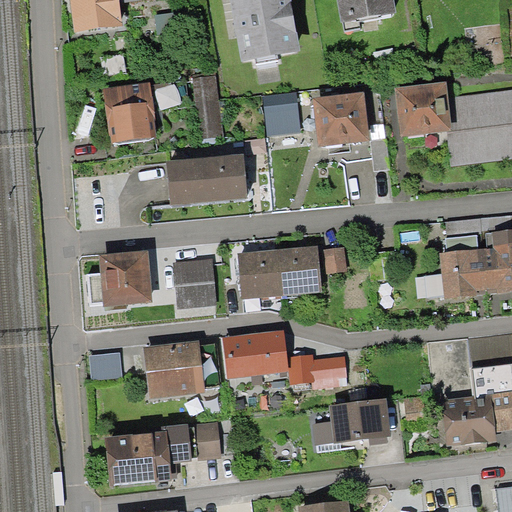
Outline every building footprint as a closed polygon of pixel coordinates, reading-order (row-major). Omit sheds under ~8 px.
[(70,0),(75,31),(123,25),(119,0),(70,0)] [(230,0),(243,61),(301,50),(291,0),(230,0)] [(394,0),(337,0),(341,22),(396,12),(394,0)] [(216,75),(193,78),(199,139),(222,137),(216,75)] [(446,81),(395,87),(401,136),(447,131),(452,130),(448,97),(446,81)] [(149,82),(103,88),(108,125),(111,144),(157,138),(149,82)] [(511,89),(448,97),(452,130),(447,131),(451,166),(511,158),(511,89)] [(364,91),(312,98),(318,147),(370,141),(364,91)] [(263,96),(268,136),(301,132),(296,93),(263,96)] [(244,154),(166,161),(171,205),(248,198),(244,154)] [(487,248),(483,249),(488,294),(504,292),(511,291),(511,229),(492,232),(492,233),(494,248),(487,248)] [(447,252),(478,249),(477,235),(446,238),(447,252)] [(297,247),(278,249),(282,295),(322,292),(320,274),(318,249),(318,245),(297,247)] [(344,248),(318,249),(320,274),(346,272),(344,248)] [(282,295),(278,249),(257,251),(237,253),(242,299),(282,295)] [(480,295),(488,294),(483,249),(478,249),(447,252),(440,253),(442,274),(445,296),(445,299),(477,295),(480,295)] [(148,251),(99,255),(100,273),(103,305),(103,307),(105,307),(127,305),(152,303),(148,251)] [(212,259),(173,262),(178,309),(217,305),(212,259)] [(103,305),(100,273),(87,274),(90,306),(103,305)] [(445,296),(442,274),(425,276),(427,298),(445,296)] [(252,334),(223,337),(228,378),(289,371),(287,357),(284,330),(252,334)] [(511,334),(468,339),(471,368),(511,363),(511,334)] [(199,340),(144,347),(147,372),(150,399),(206,392),(205,389),(200,345),(199,340)] [(216,344),(200,345),(205,389),(221,387),(216,344)] [(120,352),(89,355),(92,383),(123,379),(120,352)] [(313,354),(287,357),(289,371),(290,384),(312,382),(313,382),(311,363),(314,363),(313,360),(313,354)] [(344,356),(313,360),(314,363),(311,363),(313,382),(312,382),(313,389),(348,385),(344,356)] [(511,363),(471,368),(475,396),(491,394),(495,432),(511,429),(511,363)] [(475,396),(434,401),(439,444),(446,443),(447,446),(496,440),(495,432),(491,394),(475,396)] [(423,396),(405,398),(408,420),(426,417),(423,396)] [(386,398),(329,405),(331,422),(313,424),(315,445),(317,445),(334,442),(334,443),(340,442),(369,439),(379,438),(388,436),(391,436),(386,398)] [(218,421),(195,424),(199,461),(222,458),(218,421)] [(162,431),(105,437),(110,487),(172,480),(172,478),(178,478),(176,463),(191,462),(187,423),(161,426),(162,431)] [(379,438),(369,439),(370,445),(389,442),(388,436),(379,438)] [(334,442),(317,445),(318,453),(341,449),(340,442),(334,443),(334,442)] [(511,511),(511,487),(493,489),(495,511),(511,511)] [(323,503),(299,506),(299,511),(350,511),(349,500),(323,503)]
